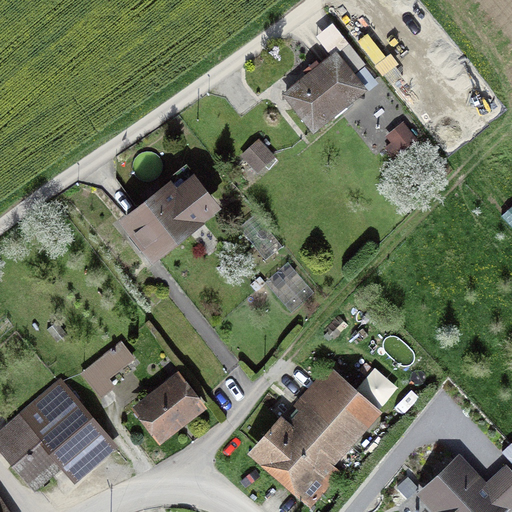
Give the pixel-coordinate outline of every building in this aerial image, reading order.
[(345,57),(293,102),(322,134),(373,90),(345,57)] [(264,144),(246,161),(265,180),(283,163),(264,144)] [(204,176),(144,226),(173,261),(233,210),(204,176)] [(114,349),(85,371),(96,387),(126,365),(114,349)] [(178,371),(133,407),(164,446),(209,410),(178,371)] [(332,377),(265,457),(316,500),(384,420),(332,377)] [(65,387),(1,442),(43,491),(107,436),(65,387)] [(463,459),(421,502),(430,511),(511,511),(511,474),(504,467),(488,483),(463,459)]
